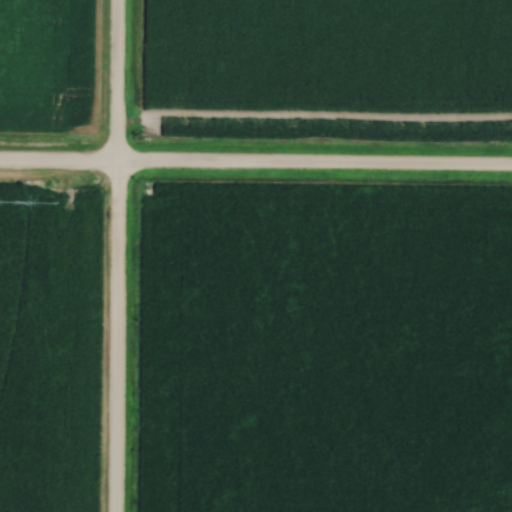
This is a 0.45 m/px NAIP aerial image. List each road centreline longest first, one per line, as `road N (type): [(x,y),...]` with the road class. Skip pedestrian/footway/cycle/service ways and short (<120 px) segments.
road 1 (residential): [(0,158),(511,163)]
road 2 (residential): [(112,511),(113,0)]
